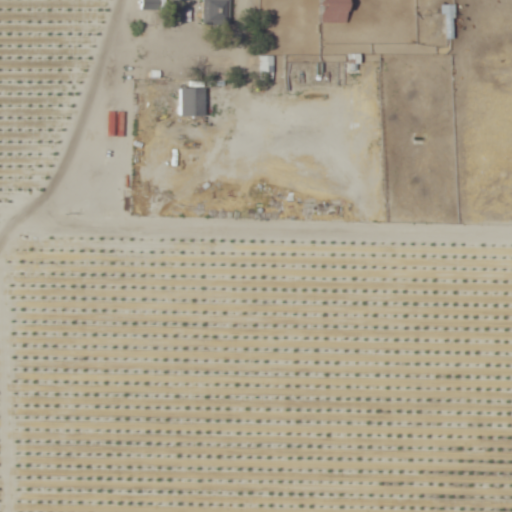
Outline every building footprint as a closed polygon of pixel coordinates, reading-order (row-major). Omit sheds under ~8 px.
[(153,0),(136,0),(136,11),(153,11),(153,0)] [(200,0),(200,27),(227,27),(226,0),(200,0)] [(450,6),(439,6),(439,41),(450,41),(450,6)] [(269,81),(269,58),(255,58),(255,81),(269,81)] [(199,89),(174,89),(174,118),(199,118),(199,89)]
